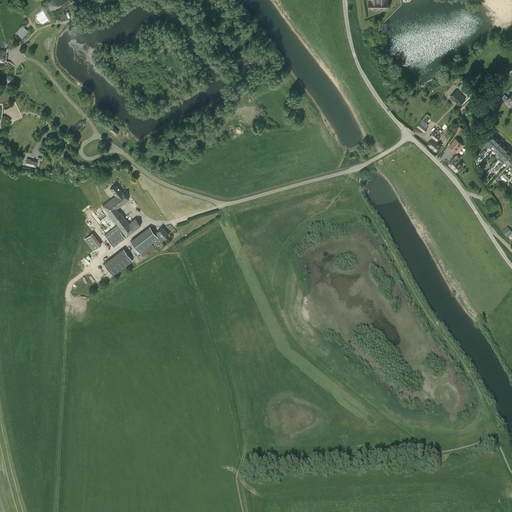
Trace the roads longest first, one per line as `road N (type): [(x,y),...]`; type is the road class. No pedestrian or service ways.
road 1 (unclassified): [(409,136),(358,168),(225,205),(159,182),(118,149)]
road 2 (track): [(55,511),(72,283)]
road 3 (tertiary): [(511,266),(454,181),(409,136)]
road 4 (tertiary): [(409,136),(364,77),(343,0)]
